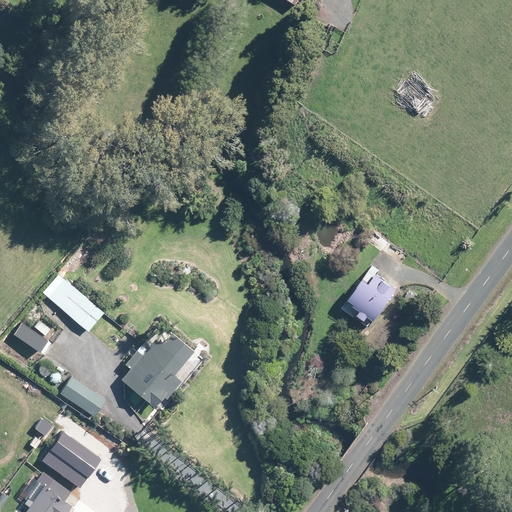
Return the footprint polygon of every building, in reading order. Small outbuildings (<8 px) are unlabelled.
[(350,300),(354,302),(353,305),(360,310),(356,315),(365,321),(369,316),(375,321),(379,315),(396,290),(370,271),(350,300)] [(104,313),(63,279),(48,298),(88,332),(104,313)] [(122,364),(130,371),(122,379),(155,407),(165,396),(167,398),(180,382),(173,376),(194,351),(172,333),(162,345),(156,340),(148,349),(140,342),(122,364)] [(105,400),(72,377),(61,394),(94,416),(105,400)] [(118,487),(100,472),(83,493),(102,508),(118,487)] [(60,511),(73,495),(44,474),(29,495),(35,499),(25,511),(60,511)]
